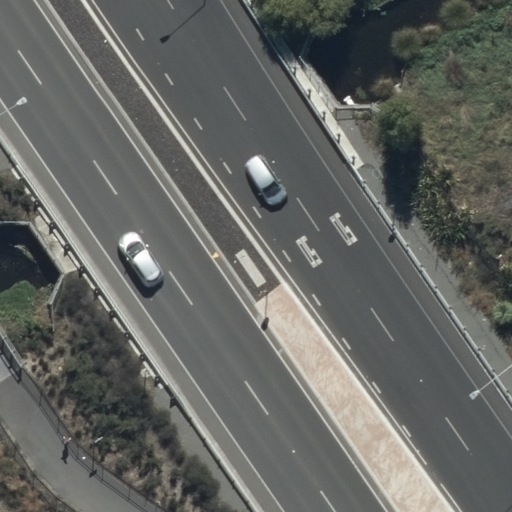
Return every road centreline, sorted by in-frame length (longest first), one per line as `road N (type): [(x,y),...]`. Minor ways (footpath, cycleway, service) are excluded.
road 1 (primary): [(172,0),(510,511)]
road 2 (primary): [(335,511),(0,21)]
